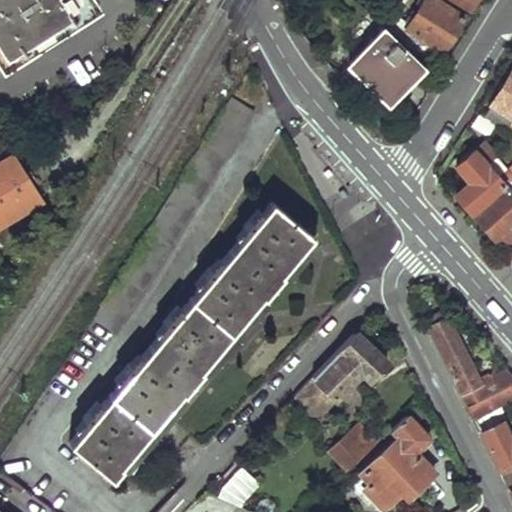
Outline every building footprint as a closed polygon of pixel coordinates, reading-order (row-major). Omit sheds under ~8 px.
[(95,0),(0,0),(0,61),(96,0),(95,0)] [(462,16),(436,0),(423,0),(409,24),(396,16),(387,28),(415,49),(434,62),(462,16)] [(413,67),(376,24),(338,56),(376,99),(413,67)] [(511,71),(485,115),(507,129),(511,120),(511,71)] [(91,317),(113,331),(252,110),(229,95),(91,317)] [(507,129),(485,115),(477,128),(499,141),(507,129)] [(495,154),(485,143),(459,167),(471,181),(456,195),(459,199),(470,211),(503,182),(505,185),(511,179),(511,165),(505,172),(498,179),(485,162),(492,156),(495,154)] [(12,153),(0,159),(0,219),(38,197),(12,153)] [(485,162),(498,179),(505,172),(492,156),(485,162)] [(511,179),(505,185),(507,188),(476,215),(487,227),(497,238),(502,233),(506,239),(511,233),(511,191),(511,192),(511,191),(511,179)] [(71,442),(111,475),(310,234),(271,200),(71,442)] [(443,310),(423,319),(427,326),(446,317),(443,310)] [(494,408),(511,398),(511,377),(502,367),(479,379),(467,355),(446,317),(427,326),(474,420),(494,408)] [(360,369),(369,377),(387,359),(354,328),(292,396),(310,415),(313,412),(321,412),(360,369)] [(498,468),(511,461),(511,434),(508,436),(494,408),(474,420),(498,468)] [(356,474),(389,511),(433,470),(413,449),(427,436),(407,413),(392,427),(398,433),(356,474)] [(358,423),(330,449),(347,467),(375,442),(358,423)] [(509,489),(511,488),(511,461),(498,468),(509,489)] [(245,496),(257,479),(240,467),(228,484),(245,496)]
